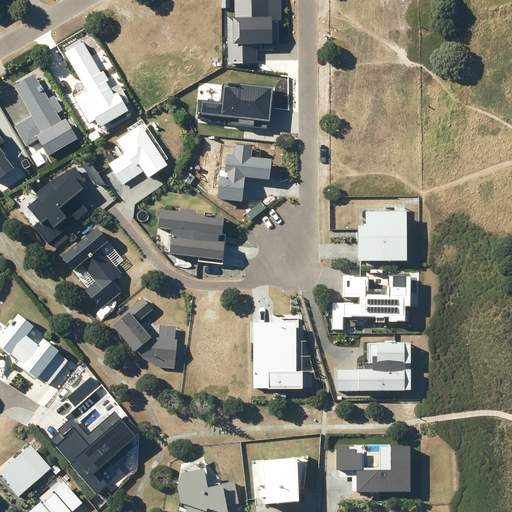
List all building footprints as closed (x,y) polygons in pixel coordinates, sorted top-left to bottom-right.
[(264,0),(224,0),(223,62),(263,63),(264,0)] [(16,85),(34,116),(17,126),(29,146),(39,140),(48,154),(54,151),(55,152),(74,141),(73,140),(79,136),(69,120),(63,123),(58,114),(65,110),(57,96),(50,100),(35,74),(16,85)] [(165,160),(137,121),(113,138),(119,146),(104,157),(119,177),(133,167),(140,177),(165,160)] [(0,180),(17,167),(1,147),(6,143),(0,134),(0,180)] [(238,155),(229,154),(228,171),(223,171),(220,197),(246,200),(249,178),(272,180),(274,159),(255,157),(256,149),(239,147),(238,155)] [(51,242),(90,211),(77,197),(87,189),(83,184),(86,180),(78,168),(54,181),(38,194),(42,198),(30,206),(43,222),(37,227),(51,242)] [(231,217),(162,208),(159,230),(171,231),(168,254),(225,261),(231,217)] [(361,213),(362,262),(410,261),(409,212),(361,213)] [(119,292),(111,282),(119,275),(97,249),(107,241),(97,229),(63,257),(72,269),(82,261),(98,281),(85,292),(99,308),(119,292)] [(247,233),(240,231),(234,251),(242,253),(247,233)] [(143,297),(113,322),(142,357),(158,367),(176,368),(178,338),(153,336),(140,320),(153,309),(143,297)] [(21,314),(0,339),(0,345),(51,387),(69,365),(59,356),(64,350),(48,337),(42,344),(31,335),(37,327),(21,314)] [(256,322),(256,389),(301,389),(301,322),(256,322)] [(356,334),(335,333),(334,343),(355,343),(356,334)] [(357,348),(357,384),(412,384),(412,347),(357,348)] [(70,382),(57,397),(63,402),(76,387),(70,382)] [(10,482),(9,483),(18,494),(51,466),(31,442),(0,467),(0,471),(3,475),(4,474),(10,482)] [(394,472),(366,471),(366,446),(340,446),(339,471),(360,471),(360,492),(415,493),(415,448),(394,448),(394,472)] [(266,481),(266,483),(262,484),(262,492),(266,492),(267,498),(300,495),(299,486),(303,454),(298,454),(297,452),(264,455),(264,457),(257,457),(260,482),(266,481)] [(55,463),(51,467),(56,473),(60,469),(55,463)] [(181,469),(177,482),(180,498),(188,501),(185,511),(187,511),(218,511),(220,508),(229,511),(227,503),(238,500),(234,478),(208,483),(204,464),(181,469)] [(336,468),(327,468),(326,483),(336,483),(336,468)] [(61,482),(54,488),(55,490),(46,498),(45,496),(25,511),(66,511),(70,509),(71,510),(82,500),(64,479),(65,478),(60,472),(56,476),(61,482)]
